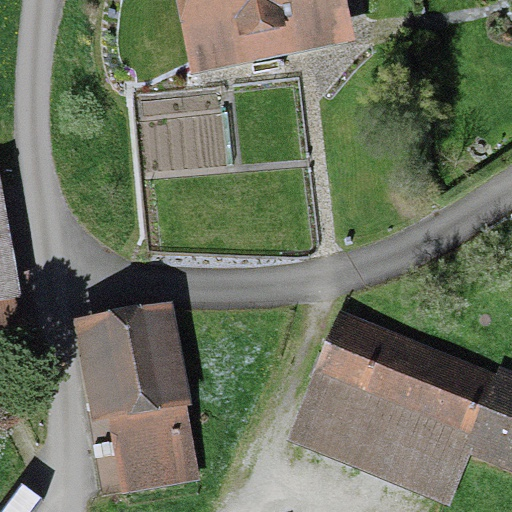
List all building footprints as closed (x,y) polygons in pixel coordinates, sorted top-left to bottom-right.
[(343,0),(172,0),(189,82),(354,50),(343,0)] [(1,182),(0,182),(0,340),(20,337),(16,307),(20,307),(1,182)] [(497,376),(340,314),(287,448),(450,511),(470,462),(511,478),(511,374),(499,369),(497,376)] [(117,405),(178,395),(167,329),(106,339),(117,405)] [(117,405),(124,452),(185,443),(178,395),(117,405)] [(124,452),(135,491),(189,480),(185,443),(124,452)]
